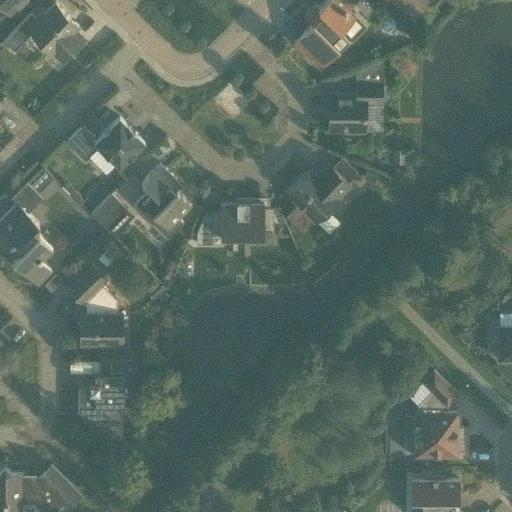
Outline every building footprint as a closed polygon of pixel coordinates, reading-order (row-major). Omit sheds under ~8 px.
[(0,0),(0,3),(10,13),(22,0),(0,0)] [(356,0),(325,0),(319,7),(316,4),(305,15),(312,22),(293,41),(320,67),(339,47),(331,39),(355,15),(348,8),(356,0)] [(14,48),(31,31),(51,51),(52,50),(62,60),(84,38),(74,28),(78,24),(55,1),(44,13),(41,11),(36,16),(31,12),(4,39),(14,48)] [(356,81),(356,93),(329,93),(329,130),(346,130),(346,132),(366,132),(366,103),(382,103),(382,81),(356,81)] [(119,167),(145,141),(119,116),(95,141),(92,138),(94,135),(83,123),(66,140),(85,159),(98,146),(119,167)] [(404,149),(392,149),(393,162),(404,162),(404,149)] [(176,179),(159,162),(141,181),(149,188),(133,203),(167,237),(183,220),(178,215),(191,202),(177,188),(174,190),(170,185),(176,179)] [(316,219),(327,208),(351,184),(329,163),(317,176),(310,169),(287,191),(298,202),(286,215),(302,230),(314,218),(316,219)] [(367,168),(363,176),(375,181),(379,173),(367,168)] [(38,191),(27,180),(11,196),(17,202),(0,218),(0,230),(4,234),(7,231),(18,241),(9,250),(16,256),(13,259),(37,282),(51,268),(41,258),(52,246),(39,233),(38,234),(32,228),(39,222),(28,211),(39,200),(38,191)] [(113,235),(134,214),(111,191),(91,212),(113,235)] [(211,212),(211,228),(211,234),(231,234),(231,253),(244,253),(244,243),(273,243),(273,206),(264,206),(264,201),(249,201),(249,200),(236,200),(236,201),(220,201),(220,212),(211,212)] [(197,228),(211,228),(211,212),(204,212),(197,228)] [(99,345),(114,345),(114,342),(122,342),(122,312),(117,312),(117,299),(100,282),(105,277),(92,264),(68,288),(82,301),(82,300),(86,304),(90,304),(90,312),(80,312),(80,322),(77,322),(77,332),(80,332),(80,342),(99,342),(99,345)] [(157,278),(145,290),(155,300),(166,288),(157,278)] [(498,359),(511,359),(511,325),(498,325),(498,335),(493,335),(492,350),(498,350),(498,359)] [(80,412),(102,435),(118,419),(118,406),(124,406),(124,396),(149,396),(149,374),(146,374),(146,358),(99,358),(99,374),(95,374),(95,382),(89,382),(89,388),(80,388),(80,412)] [(458,393),(457,392),(434,369),(422,380),(432,390),(417,404),(417,411),(415,411),(415,414),(405,414),(405,451),(415,451),(415,454),(457,454),(457,450),(463,450),(463,436),(457,436),(457,410),(442,410),(442,407),(445,403),(446,404),(458,393)] [(97,460),(106,470),(106,469),(107,469),(114,461),(105,452),(97,460)] [(21,511),(21,502),(32,502),(41,511),(55,511),(64,502),(68,506),(81,494),(51,463),(38,476),(39,477),(34,481),(27,474),(21,474),(21,470),(11,470),(5,464),(0,468),(0,511),(21,511)] [(453,508),(450,505),(450,498),(458,498),(458,477),(444,478),(444,474),(425,474),(425,478),(411,478),(411,498),(412,498),(413,504),(417,508),(422,511),(460,511),(455,507),(453,508)]
